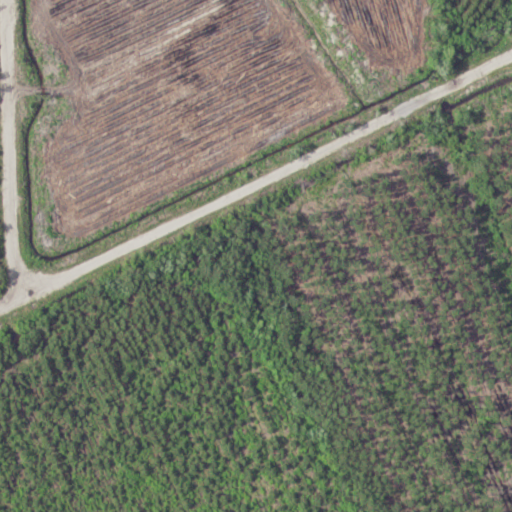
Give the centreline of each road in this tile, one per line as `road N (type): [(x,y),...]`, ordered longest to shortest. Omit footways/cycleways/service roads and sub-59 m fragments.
road 1 (residential): [(0,304),(23,307),(511,57)]
road 2 (residential): [(23,307),(5,0)]
